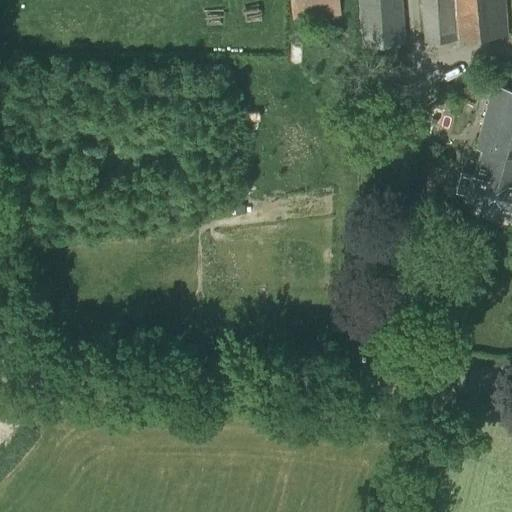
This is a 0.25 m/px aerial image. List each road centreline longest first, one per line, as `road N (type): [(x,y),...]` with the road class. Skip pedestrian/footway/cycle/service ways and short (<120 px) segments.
road 1 (unclassified): [(511,378),(233,383),(18,373)]
road 2 (track): [(441,382),(407,511)]
